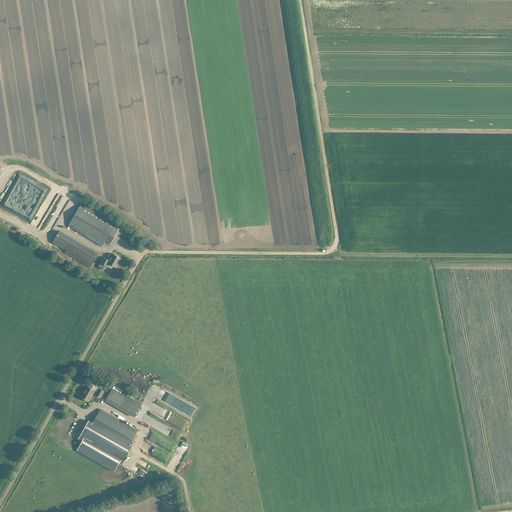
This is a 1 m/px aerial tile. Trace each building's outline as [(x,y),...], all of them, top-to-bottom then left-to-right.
[(81,204),(68,226),(103,246),(105,242),(110,245),(120,227),(81,204)] [(65,253),(90,267),(90,268),(98,254),(59,231),(53,242),(66,250),(65,253)] [(104,257),(101,263),(107,267),(107,266),(112,269),(113,266),(116,268),(119,264),(118,264),(121,258),(114,254),(110,261),(104,257)] [(161,395),(160,397),(165,399),(166,395),(165,394),(167,389),(157,385),(154,391),(161,395)] [(87,386),(81,397),(89,402),(93,394),(101,398),(104,391),(99,389),(98,392),(95,390),(94,391),(87,386)] [(126,397),(116,392),(112,389),(105,400),(110,403),(134,417),(142,404),(127,395),(126,397)] [(93,423),(90,427),(127,449),(130,444),(138,430),(105,412),(100,409),(93,423)] [(89,420),(78,439),(82,441),(84,437),(122,458),(119,462),(122,464),(133,445),(130,444),(127,449),(90,427),(93,423),(89,420)] [(79,446),(77,451),(95,461),(114,472),(119,462),(122,458),(84,437),(82,441),(79,446)]
